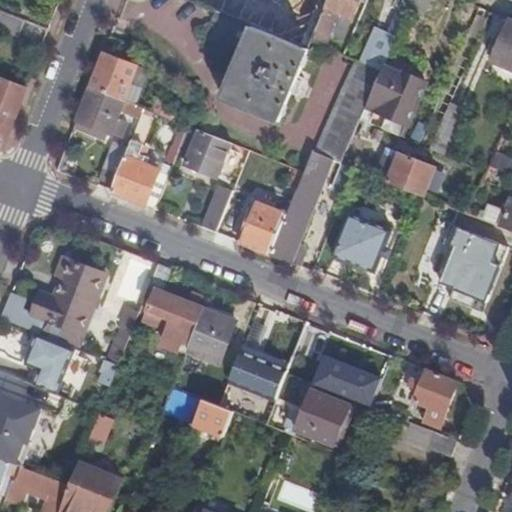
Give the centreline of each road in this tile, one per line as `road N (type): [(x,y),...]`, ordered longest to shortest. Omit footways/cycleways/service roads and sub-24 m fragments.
road 1 (residential): [(22,185),(511,375)]
road 2 (residential): [(94,0),(22,185)]
